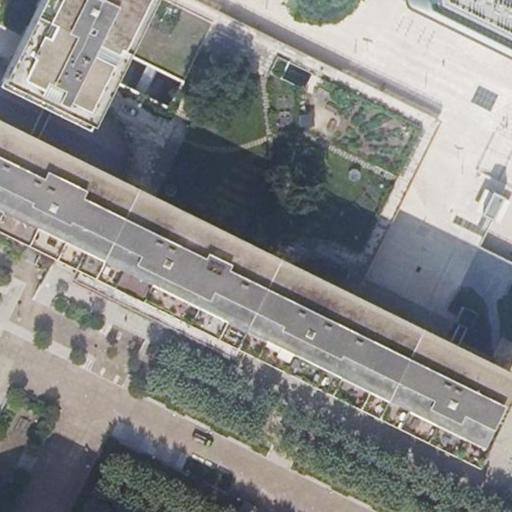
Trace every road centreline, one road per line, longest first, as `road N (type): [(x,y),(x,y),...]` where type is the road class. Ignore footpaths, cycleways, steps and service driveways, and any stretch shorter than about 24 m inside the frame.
road 1 (residential): [(511,407),(0,154)]
road 2 (primary): [(249,437),(0,279)]
road 3 (motorway): [(249,437),(0,319)]
road 4 (motorway): [(407,511),(249,437)]
road 5 (motorway): [(0,440),(142,511)]
